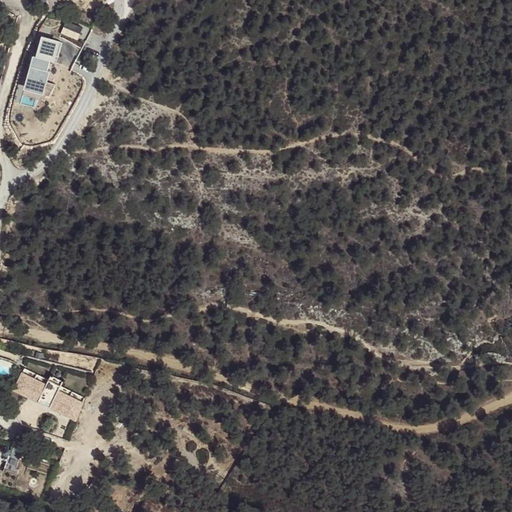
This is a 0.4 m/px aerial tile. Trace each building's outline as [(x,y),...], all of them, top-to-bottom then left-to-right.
[(49,33),(35,89),(53,94),(62,59),(64,60),(69,38),(49,33)] [(23,372),(46,384),(49,379),(25,368),(23,372)] [(79,416),(85,403),(58,390),(60,385),(49,379),(46,384),(23,372),(17,385),(41,397),(43,392),(55,398),(52,402),(79,416)] [(49,379),(60,385),(63,381),(51,375),(49,379)] [(52,402),(55,398),(43,392),(41,397),(17,385),(14,389),(77,421),(79,416),(52,402)] [(58,390),(85,403),(87,398),(60,385),(58,390)] [(25,443),(14,439),(4,469),(15,472),(25,443)]
